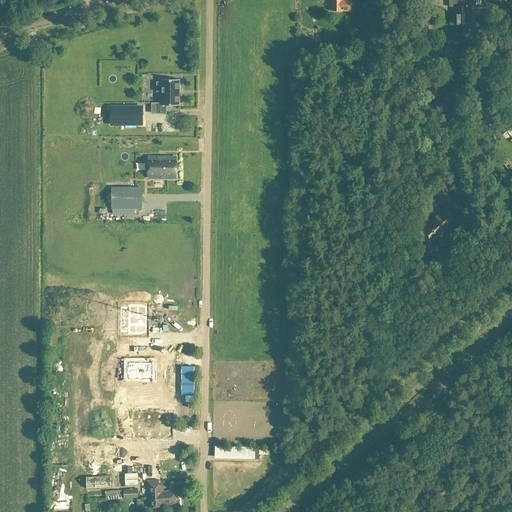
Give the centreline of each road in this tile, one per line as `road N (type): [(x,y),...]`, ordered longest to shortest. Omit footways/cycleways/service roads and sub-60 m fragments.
road 1 (unclassified): [(209,0),(203,511)]
road 2 (unclassified): [(0,35),(130,0)]
road 3 (tertiary): [(289,511),(385,428)]
